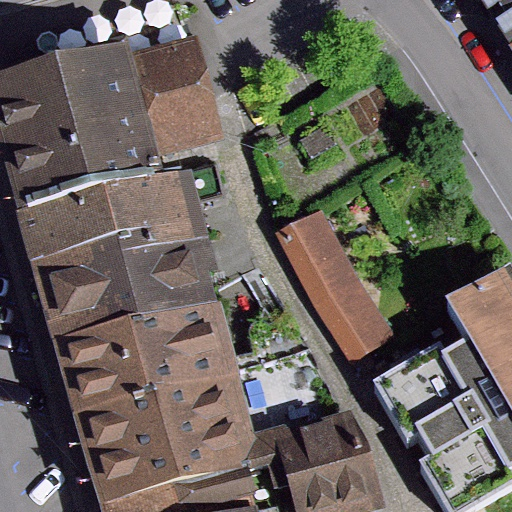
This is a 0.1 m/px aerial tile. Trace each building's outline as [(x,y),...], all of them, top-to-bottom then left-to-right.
[(511,0),(481,0),(511,51),(511,0)] [(58,80),(0,95),(0,150),(21,231),(165,193),(158,168),(220,152),(194,55),(134,71),(132,61),(58,80)] [(165,193),(21,231),(35,284),(204,240),(191,187),(165,193)] [(401,346),(323,224),(283,249),(361,371),(401,346)] [(204,240),(35,284),(56,365),(226,321),(204,240)] [(467,348),(376,396),(437,511),(511,511),(511,297),(457,330),(467,348)] [(226,321),(56,365),(74,432),(241,388),(226,321)] [(241,388),(74,432),(99,511),(141,511),(260,484),(256,471),(302,461),(313,511),(379,511),(353,402),(276,420),(280,437),(254,443),(241,388)] [(269,511),(260,484),(141,511),(269,511)]
